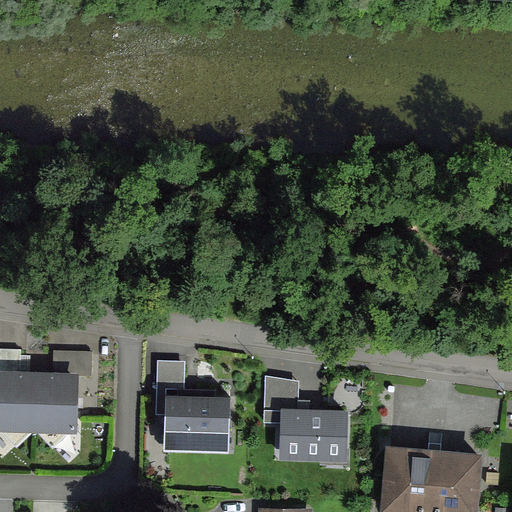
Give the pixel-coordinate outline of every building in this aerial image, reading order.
[(160,362),(160,384),(186,385),(187,363),(160,362)] [(37,377),(0,375),(0,428),(35,430),(37,377)] [(76,378),(37,377),(35,430),(74,431),(76,378)] [(227,400),(168,399),(166,447),(226,449),(227,400)] [(346,415),(283,412),(281,456),(344,459),(346,415)] [(473,511),(478,461),(390,453),(385,508),(420,511),(473,511)]
